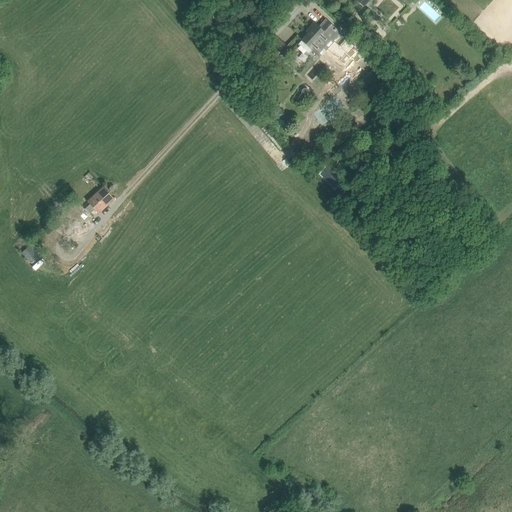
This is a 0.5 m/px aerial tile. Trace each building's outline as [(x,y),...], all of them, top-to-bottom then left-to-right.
[(303,42),(300,46),(310,55),(313,52),(317,55),(319,57),(325,51),(326,52),(327,55),(329,58),(333,57),(335,55),(337,57),(342,51),(350,59),(351,57),(357,63),(360,59),(363,59),(364,59),(363,55),(366,52),(361,47),(355,41),(353,43),(347,37),(339,46),(333,41),(341,34),(333,26),(327,21),(320,29),(319,27),(316,25),(301,41),(303,42)] [(371,31),(367,36),(373,42),(377,37),(371,31)] [(272,43),(281,52),(287,45),(278,37),(272,43)] [(258,67),(262,71),(272,60),(267,56),(258,67)] [(301,91),(301,94),(298,97),(302,101),(309,94),(309,90),(307,88),(304,88),(301,91)] [(346,97),(352,93),(347,88),(342,92),(346,97)] [(269,110),(279,120),(284,114),(281,111),(282,109),(279,107),(278,108),(274,105),(269,110)] [(342,139),(350,133),(344,125),(337,131),(342,139)] [(90,204),(85,209),(90,214),(94,210),(98,213),(114,199),(103,188),(87,202),(90,204)] [(81,205),(65,220),(71,228),(78,235),(95,220),(90,214),(85,209),(81,205)] [(22,253),(31,264),(39,257),(34,251),(36,249),(31,244),(22,253)] [(53,255),(48,249),(44,254),(49,259),(53,255)]
